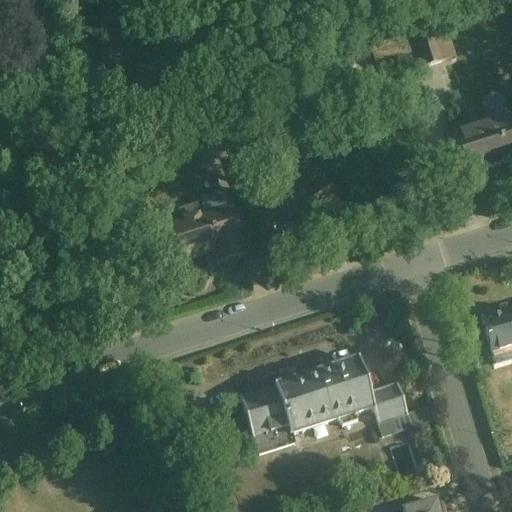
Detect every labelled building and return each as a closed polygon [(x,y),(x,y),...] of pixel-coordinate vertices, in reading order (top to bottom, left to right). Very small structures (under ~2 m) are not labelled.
[(461,188),(511,169),(511,134),(506,119),(444,143),(461,188)] [(282,261),(341,214),(316,184),(257,231),(282,261)] [(175,290),(244,265),(224,212),(155,237),(175,290)] [(486,362),(511,354),(511,314),(476,325),(486,362)] [(376,431),(408,422),(397,386),(367,395),(355,355),(232,393),(251,453),(372,416),(376,431)] [(397,511),(432,511),(429,502),(397,511)]
